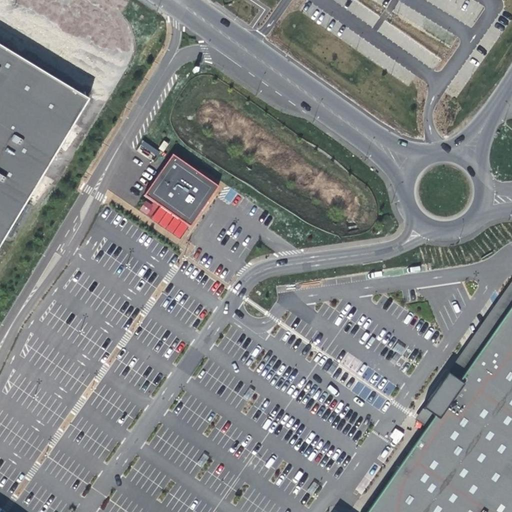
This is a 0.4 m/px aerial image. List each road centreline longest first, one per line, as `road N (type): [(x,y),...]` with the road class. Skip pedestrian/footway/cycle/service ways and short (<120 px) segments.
road 1 (residential): [(0,340),(166,66)]
road 2 (residential): [(277,74),(407,167)]
road 3 (residential): [(407,167),(405,208),(425,227),(464,225),(481,204)]
